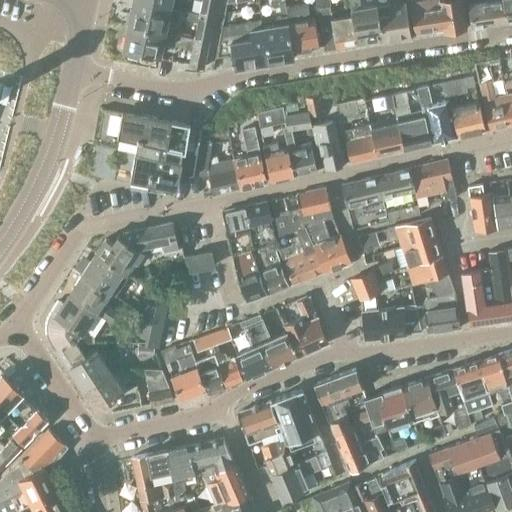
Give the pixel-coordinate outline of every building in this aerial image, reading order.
[(141,0),(133,0),(129,23),(163,30),(165,18),(177,21),(179,11),(167,8),(168,6),(141,0)] [(197,0),(201,1),(199,12),(214,15),(217,0),(197,0)] [(320,3),(319,0),(314,0),(322,49),(354,44),(349,15),(331,18),(329,6),(330,6),(329,1),(328,1),(320,3)] [(460,0),(449,0),(438,2),(437,0),(422,0),(409,2),(414,32),(442,28),(443,32),(465,29),(460,0)] [(506,22),(501,0),(495,0),(467,5),(471,28),(506,22)] [(511,0),(501,0),(506,22),(511,20),(511,0)] [(404,1),(376,6),(378,16),(371,17),(375,40),(380,40),(381,43),(410,39),(406,11),(404,1)] [(287,21),(287,22),(291,50),(316,46),(312,17),(309,17),(307,3),(285,7),(287,21)] [(348,9),(349,15),(354,44),(375,40),(371,17),(378,16),(376,6),(376,4),(348,9)] [(199,12),(193,37),(209,40),(214,15),(199,12)] [(268,62),(262,26),(249,28),(247,20),(221,25),(214,57),(226,55),(232,56),(233,67),(268,62)] [(287,22),(262,26),(268,62),(293,58),(291,50),(287,22)] [(163,30),(129,23),(123,50),(147,55),(147,53),(157,55),(163,30)] [(209,40),(193,37),(193,39),(175,35),(173,46),(192,50),(189,66),(203,68),(209,40)] [(474,64),(478,83),(491,80),(493,79),(489,66),(488,61),(488,60),(474,64)] [(447,96),(448,100),(456,137),(484,130),(477,101),(459,105),(456,94),(466,92),(465,87),(474,86),(472,76),(444,82),(447,96)] [(511,83),(510,77),(503,79),(505,89),(511,87),(511,83)] [(491,80),(478,83),(483,101),(495,98),(491,80)] [(418,88),(423,111),(430,143),(456,137),(448,100),(431,104),(427,86),(418,88)] [(309,112),(310,114),(323,111),(319,95),(306,98),(309,112)] [(391,95),(384,97),(386,108),(394,107),(391,95)] [(511,124),(505,96),(495,98),(483,101),(482,102),(488,129),(511,124)] [(336,104),(340,122),(359,118),(357,111),(365,109),(362,98),(336,104)] [(261,138),(284,133),(283,126),(286,125),(282,109),(256,114),(261,138)] [(423,111),(396,117),(403,149),(430,143),(423,111)] [(284,133),(287,146),(294,174),(316,169),(310,142),(294,145),(291,128),(312,125),(310,114),(309,112),(286,116),(286,125),(283,126),(284,133)] [(138,141),(136,154),(159,158),(161,144),(184,148),(188,125),(124,114),(119,137),(138,141)] [(396,117),(370,123),(377,155),(403,149),(396,117)] [(320,144),(325,167),(344,163),(334,119),(312,124),(317,145),(320,144)] [(377,155),(370,123),(344,129),(351,161),(377,155)] [(246,155),(233,158),(239,187),(266,181),(254,127),(240,130),(246,155)] [(294,174),(287,146),(279,148),(277,140),(263,143),(271,179),(294,174)] [(233,158),(208,164),(211,143),(198,147),(197,150),(193,175),(209,177),(213,193),(239,187),(233,158)] [(159,158),(136,154),(131,179),(177,187),(179,172),(184,148),(161,144),(159,158)] [(197,150),(184,148),(179,172),(193,175),(197,150)] [(446,159),(418,165),(425,194),(440,190),(443,200),(455,197),(446,159)] [(418,165),(375,175),(380,197),(412,190),(414,196),(425,194),(418,165)] [(380,197),(375,175),(339,183),(344,205),(380,197)] [(493,201),(497,227),(511,225),(511,177),(506,179),(510,198),(493,201)] [(482,183),(468,186),(474,231),(497,227),(493,201),(491,191),(483,192),(482,183)] [(279,235),(294,230),(303,226),(304,226),(303,224),(319,220),(332,217),(325,187),(296,194),(299,209),(274,215),(279,235)] [(253,259),(276,251),(278,251),(275,240),(273,230),(267,202),(244,207),(253,247),(249,248),(253,259)] [(387,213),(389,223),(420,215),(417,205),(387,213)] [(243,250),(249,248),(253,247),(244,207),(223,212),(232,253),(236,265),(246,262),(243,250)] [(384,213),(377,215),(379,222),(386,220),(384,213)] [(397,238),(400,247),(435,237),(429,218),(384,230),(387,241),(397,238)] [(326,239),(319,220),(303,224),(304,226),(303,226),(321,272),(347,262),(337,235),(326,239)] [(105,239),(96,254),(122,271),(124,273),(133,260),(137,262),(147,246),(161,243),(164,252),(178,249),(176,240),(172,222),(123,233),(120,238),(117,236),(113,244),(105,239)] [(303,226),(294,230),(297,236),(289,239),(292,244),(278,250),(281,257),(279,258),(290,285),(321,272),(303,226)] [(373,235),(359,239),(363,250),(376,246),(373,235)] [(403,260),(405,265),(440,255),(435,237),(400,247),(403,260)] [(505,260),(504,249),(486,251),(489,267),(460,270),(468,327),(511,321),(511,308),(509,286),(505,260)] [(215,265),(212,251),(188,255),(191,270),(215,265)] [(252,259),(256,271),(264,294),(288,286),(276,251),(253,259),(252,259)] [(96,254),(82,274),(109,292),(115,296),(126,279),(128,275),(124,273),(122,271),(96,254)] [(441,286),(444,296),(452,295),(440,255),(405,265),(406,268),(414,294),(441,286)] [(389,262),(379,266),(379,267),(382,274),(392,270),(389,262)] [(187,271),(178,273),(182,293),(192,290),(187,271)] [(264,294),(256,271),(236,278),(244,301),(264,294)] [(375,285),(369,271),(348,279),(358,300),(378,292),(375,285)] [(82,274),(69,295),(96,311),(105,318),(114,323),(121,314),(104,304),(109,297),(106,295),(109,292),(82,274)] [(389,280),(375,285),(378,292),(379,295),(392,290),(389,280)] [(46,324),(46,330),(47,335),(56,350),(67,343),(76,343),(75,342),(93,342),(94,335),(105,318),(96,311),(69,295),(64,303),(59,299),(53,309),(50,314),(47,319),(46,324)] [(452,295),(444,296),(424,299),(422,302),(426,333),(457,329),(453,295),(452,295)] [(297,301),(303,316),(284,324),(288,335),(287,336),(296,357),(324,345),(311,314),(314,313),(307,297),(297,301)] [(144,301),(140,318),(151,320),(151,321),(162,324),(167,301),(156,298),(155,304),(144,301)] [(361,310),(364,341),(407,336),(406,334),(421,333),(415,305),(403,306),(361,310)] [(151,320),(140,318),(136,334),(147,337),(146,343),(157,345),(162,324),(151,321),(151,320)] [(284,332),(268,339),(261,321),(252,325),(270,367),(296,357),(284,332)] [(270,367),(252,325),(242,329),(250,347),(235,353),(245,378),(270,367)] [(226,328),(206,335),(210,346),(230,338),(226,328)] [(210,346),(206,335),(193,340),(197,351),(210,346)] [(67,343),(56,350),(82,389),(96,380),(109,371),(96,351),(86,357),(76,343),(67,343)] [(161,352),(166,363),(192,353),(189,345),(177,350),(175,346),(161,352)] [(139,346),(139,354),(154,354),(154,347),(139,346)] [(511,351),(498,356),(504,375),(511,372),(511,351)] [(224,353),(214,357),(225,386),(241,380),(234,364),(231,365),(227,356),(225,357),(224,353)] [(197,366),(206,389),(208,393),(225,386),(214,357),(213,354),(195,361),(197,366)] [(480,363),(479,363),(488,391),(507,386),(509,393),(511,392),(511,372),(504,375),(498,356),(484,361),(480,363)] [(479,363),(454,371),(464,404),(468,403),(467,400),(489,393),(488,391),(479,363)] [(206,389),(197,366),(171,376),(180,399),(206,389)] [(162,370),(144,369),(151,405),(174,400),(169,388),(162,370)] [(316,385),(315,389),(335,435),(343,432),(352,428),(350,424),(341,407),(348,404),(345,396),(362,389),(353,369),(316,385)] [(96,380),(82,389),(96,409),(123,392),(109,371),(96,380)] [(454,371),(427,379),(438,414),(452,410),(458,428),(470,424),(464,404),(454,371)] [(2,374),(0,376),(0,420),(24,444),(47,420),(21,395),(22,393),(2,374)] [(427,379),(402,387),(413,422),(438,414),(427,379)] [(366,398),(364,399),(367,410),(370,420),(375,434),(388,430),(403,425),(413,422),(402,387),(392,390),(384,393),(381,394),(366,398)] [(303,391),(271,402),(278,421),(280,426),(275,428),(279,441),(284,439),(286,444),(318,433),(303,391)] [(511,400),(500,405),(504,413),(511,410),(511,393),(510,395),(511,400)] [(240,413),(239,413),(244,427),(250,443),(260,440),(262,446),(275,442),(276,442),(279,441),(275,428),(280,426),(278,421),(271,402),(240,413)] [(367,410),(351,415),(354,425),(370,420),(367,410)] [(479,410),(471,413),(474,422),(482,419),(479,410)] [(511,430),(506,414),(495,419),(501,436),(503,435),(511,431),(511,430)] [(428,455),(438,481),(448,511),(491,511),(497,510),(486,480),(511,470),(511,461),(506,444),(503,435),(501,436),(495,419),(474,426),(478,437),(428,455)] [(0,459),(5,464),(24,444),(0,420),(0,459)] [(432,428),(436,437),(444,434),(441,424),(432,428)] [(335,435),(350,472),(370,463),(383,458),(379,450),(383,449),(378,439),(362,446),(359,438),(354,427),(352,428),(343,432),(335,435)] [(56,491),(45,468),(65,446),(59,441),(60,440),(48,429),(0,481),(0,511),(14,511),(31,503),(56,491)] [(511,431),(503,435),(506,444),(511,441),(511,431)] [(391,442),(396,453),(407,448),(403,437),(391,442)] [(223,439),(187,446),(192,467),(188,476),(190,475),(194,475),(201,473),(203,477),(214,473),(234,465),(223,439)] [(273,456),(266,459),(272,474),(295,465),(286,444),(284,439),(279,441),(276,442),(275,442),(279,454),(273,456)] [(262,446),(260,447),(264,460),(266,459),(273,456),(279,454),(275,442),(262,446)] [(177,448),(166,450),(170,472),(172,479),(172,482),(172,483),(174,495),(175,500),(179,499),(177,494),(183,490),(181,477),(188,476),(192,467),(187,446),(177,448)] [(166,450),(146,455),(152,485),(172,482),(172,479),(170,472),(166,450)] [(146,455),(131,458),(142,511),(150,511),(155,511),(161,508),(160,504),(158,504),(157,499),(159,498),(166,497),(168,503),(175,500),(174,495),(172,483),(172,482),(152,485),(146,455)] [(295,465),(272,474),(282,500),(304,492),(298,478),(306,475),(320,469),(315,457),(301,463),(295,465)] [(378,476),(392,508),(411,500),(413,500),(417,511),(437,511),(416,461),(378,476)] [(210,483),(206,485),(216,507),(219,506),(227,504),(248,495),(234,465),(214,473),(217,481),(210,483)] [(511,470),(486,480),(497,510),(511,504),(511,470)] [(203,477),(206,485),(217,481),(214,473),(203,477)] [(415,511),(411,500),(392,508),(390,509),(376,477),(357,485),(368,511),(415,511)] [(362,511),(349,480),(300,502),(304,511),(362,511)] [(31,503),(35,511),(67,511),(56,491),(31,503)] [(194,511),(255,511),(248,496),(248,495),(227,504),(219,506),(216,507),(200,511),(194,511)] [(187,501),(186,502),(192,511),(191,511),(194,511),(200,511),(194,498),(187,501)]
